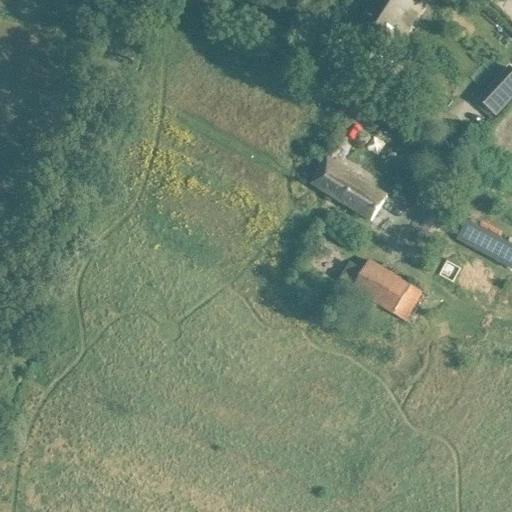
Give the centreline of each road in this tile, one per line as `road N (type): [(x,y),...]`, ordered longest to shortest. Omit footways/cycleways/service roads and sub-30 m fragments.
road 1 (unclassified): [(0,359),(128,0)]
road 2 (track): [(96,97),(378,252)]
